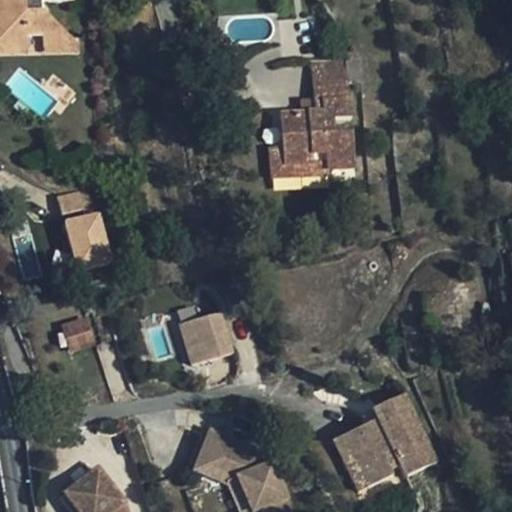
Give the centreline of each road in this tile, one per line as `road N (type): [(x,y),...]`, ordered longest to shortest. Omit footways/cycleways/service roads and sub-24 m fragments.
road 1 (unknown): [(4,432),(245,395),(327,420)]
road 2 (unknown): [(166,0),(183,60),(199,82),(228,91),(263,67)]
road 3 (residential): [(14,511),(0,392)]
